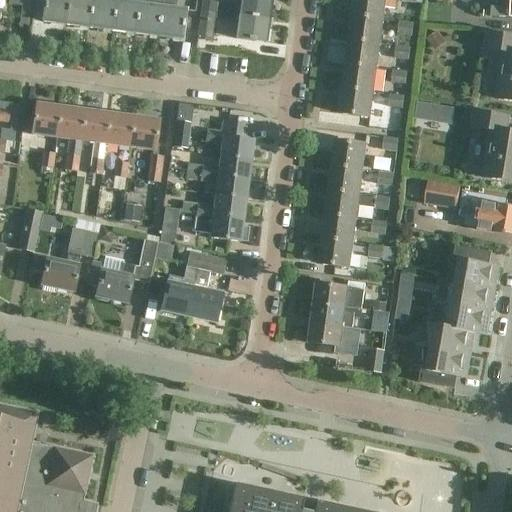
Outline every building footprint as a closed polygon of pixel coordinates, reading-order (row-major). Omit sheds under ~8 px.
[(22,0),(21,16),(33,17),(34,0),(22,0)] [(44,0),(42,23),(65,26),(68,0),(44,0)] [(68,0),(65,26),(88,29),(92,0),(68,0)] [(100,0),(92,0),(88,29),(112,32),(116,2),(115,0),(104,0),(104,1),(100,0)] [(135,35),(158,38),(162,8),(161,8),(161,0),(138,0),(138,5),(139,5),(135,35)] [(241,4),(239,17),(268,21),(271,0),(231,0),(231,3),(241,4)] [(397,0),(355,0),(353,17),(383,21),(385,9),(396,11),(397,0)] [(491,8),(490,18),(511,19),(511,18),(511,0),(506,0),(506,3),(511,3),(511,10),(491,8)] [(116,2),(112,32),(135,35),(139,5),(138,5),(116,2)] [(202,2),(201,12),(231,16),(231,14),(216,12),(217,4),(202,2)] [(162,8),(158,38),(181,41),(185,11),(162,8)] [(211,42),(215,19),(230,21),(231,16),(201,12),(197,40),(211,42)] [(265,44),(268,21),(239,17),(236,40),(265,44)] [(350,41),(380,45),(383,21),(353,17),(350,41)] [(398,36),(413,37),(414,24),(400,23),(398,36)] [(437,33),(426,40),(434,52),(445,44),(437,33)] [(496,100),(511,102),(511,38),(502,36),(487,34),(484,50),(503,53),(496,100)] [(347,66),(377,70),(380,45),(350,41),(347,66)] [(395,60),(410,62),(411,49),(397,47),(395,60)] [(343,90),(374,94),(377,70),(347,66),(343,90)] [(392,84),(407,86),(408,73),(394,71),(392,84)] [(340,115),(360,117),(371,119),(374,94),(343,90),(340,115)] [(389,108),(403,110),(405,97),(391,96),(389,108)] [(0,122),(8,124),(10,124),(10,131),(16,132),(19,106),(10,104),(10,112),(0,110),(0,122)] [(36,106),(33,125),(32,136),(56,139),(60,109),(36,106)] [(85,112),(60,109),(56,139),(68,140),(64,171),(77,173),(85,112)] [(109,115),(85,112),(77,173),(78,173),(82,142),(93,144),(88,187),(100,188),(106,145),(105,145),(109,115)] [(484,179),(501,181),(511,183),(511,133),(507,132),(509,118),(489,115),(474,113),(472,128),(491,131),(484,179)] [(134,119),(109,115),(105,145),(106,145),(130,149),(134,119)] [(158,122),(134,119),(130,149),(154,152),(158,122)] [(221,146),(220,158),(250,162),(253,142),(247,142),(250,127),(223,123),(221,133),(207,131),(205,144),(221,146)] [(190,126),(176,124),(173,148),(187,150),(190,126)] [(384,139),(382,151),(397,153),(399,141),(384,139)] [(333,167),(363,171),(366,147),(336,143),(333,167)] [(53,170),(55,155),(42,153),(40,174),(52,175),(52,170),(53,170)] [(9,155),(7,167),(17,169),(18,156),(9,155)] [(151,156),(147,182),(159,184),(162,157),(151,156)] [(187,166),(186,173),(248,182),(250,162),(220,158),(218,169),(187,166)] [(127,180),(129,164),(115,163),(113,178),(127,180)] [(0,178),(7,179),(8,168),(3,168),(3,166),(0,165),(0,178)] [(360,196),(360,195),(363,171),(333,167),(330,192),(360,196)] [(216,185),(215,196),(245,200),(248,182),(186,173),(185,181),(216,185)] [(378,186),(393,188),(395,175),(379,173),(378,186)] [(460,188),(428,183),(425,207),(457,211),(460,188)] [(327,216),(357,220),(358,208),(389,212),(391,199),(360,195),(360,196),(330,192),(327,216)] [(182,211),(196,214),(243,220),(245,200),(215,196),(214,208),(183,204),(182,211)] [(479,202),(474,231),(484,232),(497,235),(511,237),(511,207),(502,206),(479,202)] [(125,206),(123,221),(139,223),(141,208),(125,206)] [(41,214),(27,211),(19,250),(33,253),(41,214)] [(409,225),(410,212),(400,211),(398,224),(409,225)] [(210,239),(220,241),(240,243),(243,220),(196,214),(194,232),(211,234),(210,239)] [(323,241),(353,245),(357,220),(327,216),(323,241)] [(372,235),(386,236),(388,224),(373,222),(372,235)] [(162,226),(160,243),(178,246),(181,229),(162,226)] [(112,245),(114,231),(101,227),(98,242),(112,245)] [(47,258),(45,268),(40,287),(72,294),(78,266),(77,266),(79,256),(92,259),(97,235),(73,230),(68,253),(70,254),(68,263),(47,258)] [(149,285),(154,258),(158,244),(144,241),(138,267),(124,264),(121,275),(102,271),(103,266),(93,263),(88,285),(97,287),(95,299),(126,305),(131,281),(149,285)] [(320,265),(350,269),(353,245),(323,241),(320,265)] [(370,246),(368,258),(383,260),(384,250),(384,248),(370,246)] [(482,252),(462,249),(457,248),(455,261),(460,262),(456,284),(494,291),(498,268),(480,265),(482,252)] [(161,312),(188,318),(201,256),(189,254),(182,287),(167,284),(161,312)] [(201,256),(188,318),(215,324),(221,296),(205,292),(209,273),(221,276),(225,261),(201,256)] [(362,269),(361,281),(385,284),(387,272),(362,269)] [(317,285),(315,305),(362,311),(366,285),(349,283),(348,289),(317,285)] [(490,314),(494,291),(456,284),(452,307),(490,314)] [(399,299),(395,320),(408,322),(412,301),(399,299)] [(387,304),(374,302),(373,312),(386,314),(387,304)] [(312,324),(343,329),(352,330),(353,318),(361,319),(362,311),(315,305),(312,324)] [(486,337),(490,314),(452,307),(448,328),(448,329),(474,334),(474,335),(486,337)] [(387,335),(388,320),(374,319),(372,332),(387,335)] [(343,329),(312,324),(309,344),(337,348),(337,352),(348,354),(347,365),(372,368),(374,356),(356,354),(358,342),(342,340),(343,329)] [(436,326),(431,350),(470,357),(474,335),(474,334),(448,329),(448,328),(436,326)] [(466,379),(470,357),(431,350),(428,371),(423,371),(420,384),(445,389),(447,376),(466,379)] [(90,511),(92,504),(83,502),(93,456),(53,447),(52,448),(38,446),(39,444),(32,443),(38,414),(0,405),(0,511),(90,511)] [(262,465),(260,470),(299,484),(301,478),(262,465)] [(350,511),(316,505),(314,511),(303,511),(305,502),(303,502),(236,488),(230,511),(350,511)]
